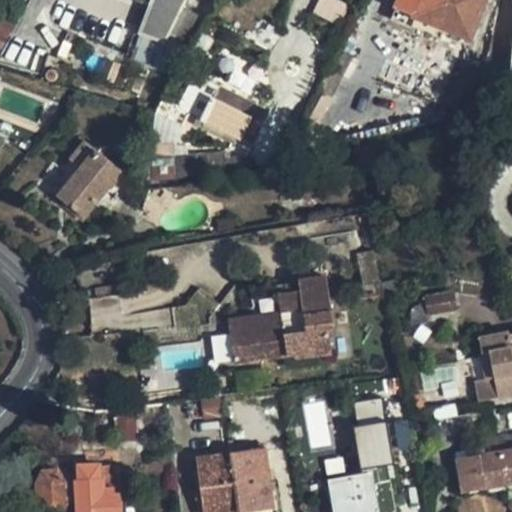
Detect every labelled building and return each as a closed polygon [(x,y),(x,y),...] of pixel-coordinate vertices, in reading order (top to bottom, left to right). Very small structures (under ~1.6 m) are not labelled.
[(136,0),(154,7),(145,33),(171,43),(186,0),(136,0)] [(485,0),(397,0),(391,16),(409,24),(413,14),(469,38),(485,0)] [(464,49),(469,38),(413,14),(409,24),(464,49)] [(139,34),(131,61),(174,74),(185,50),(139,34)] [(10,38),(0,56),(0,62),(42,74),(48,54),(10,38)] [(234,129),(241,112),(211,97),(203,115),(234,129)] [(252,118),(241,112),(234,129),(243,134),(252,118)] [(200,120),(240,141),(243,134),(234,129),(203,115),(200,120)] [(66,200),(93,218),(127,166),(86,140),(73,160),(86,169),(66,200)] [(276,182),(282,214),(306,210),(301,178),(276,182)] [(334,314),(327,273),(298,277),(300,288),(277,292),(253,295),(255,314),(228,317),(235,360),(294,351),(295,354),(334,349),(330,324),(332,319),(334,314)] [(300,288),(298,277),(276,280),(277,292),(300,288)] [(445,291),(418,296),(420,309),(448,303),(445,291)] [(472,380),(477,402),(498,398),(498,401),(511,398),(511,333),(509,334),(508,329),(474,336),(484,377),(472,380)] [(146,375),(143,359),(100,365),(102,383),(146,375)] [(388,393),(354,401),(369,470),(402,463),(388,393)] [(424,409),(421,393),(412,394),(415,411),(424,409)] [(434,418),(456,413),(455,404),(432,409),(434,418)] [(456,492),(503,483),(511,480),(511,443),(496,447),(448,457),(456,492)] [(279,506),(270,445),(235,450),(244,511),(279,506)] [(239,511),(244,511),(235,450),(196,455),(204,511),(239,511)] [(75,511),(118,511),(117,492),(104,494),(101,464),(78,467),(78,479),(63,481),(54,470),(40,472),(34,485),(36,505),(42,511),(59,511),(64,503),(75,503),(75,511)] [(331,511),(366,511),(376,510),(393,507),(388,477),(370,480),(369,470),(326,477),(331,511)]
